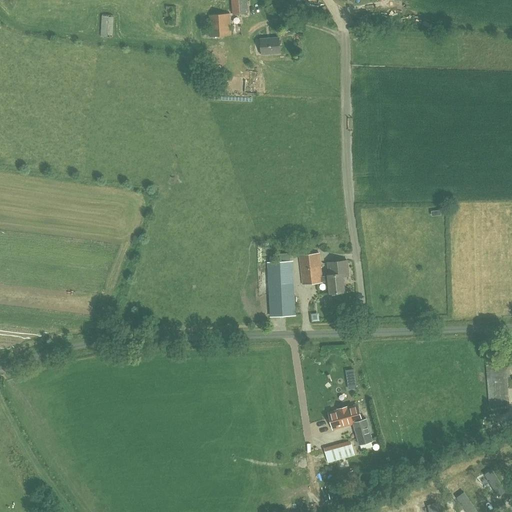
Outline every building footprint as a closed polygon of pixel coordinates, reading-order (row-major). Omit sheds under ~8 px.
[(247,13),(246,0),(231,0),(233,14),(247,13)] [(231,35),(229,13),(208,15),(210,37),(231,35)] [(113,15),(103,15),(102,37),(112,37),(113,15)] [(262,54),(280,53),(279,38),(261,39),(262,54)] [(257,94),(258,72),(246,71),(245,77),(245,79),(250,79),(249,93),(253,93),(257,94)] [(322,281),(322,276),(319,253),(299,255),(302,284),(322,282),(322,281)] [(328,262),(329,273),(329,275),(328,275),(322,276),(322,281),(329,281),(330,293),(345,291),(343,276),(349,275),(348,270),(347,260),(328,262)] [(268,262),(269,274),(271,316),(294,315),(291,261),(268,262)] [(496,353),(496,345),(486,345),(486,354),(496,353)] [(491,378),(504,378),(503,361),(490,361),(491,378)] [(353,423),(359,444),(372,441),(366,419),(361,420),(357,405),(347,408),(347,407),(338,409),(339,410),(329,413),(333,428),(353,423)] [(328,461),(354,454),(350,441),(324,448),(328,461)] [(350,480),(355,478),(353,469),(347,471),(350,480)]
